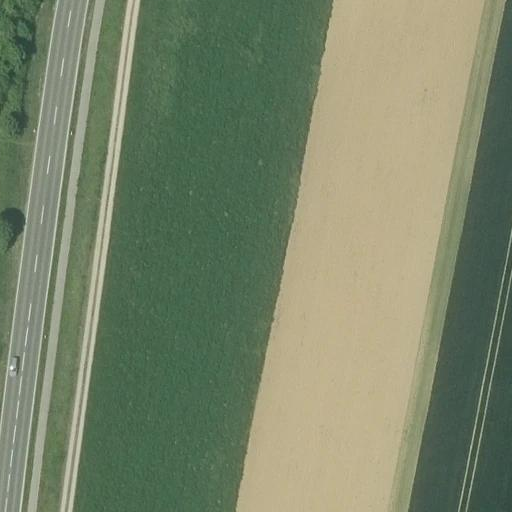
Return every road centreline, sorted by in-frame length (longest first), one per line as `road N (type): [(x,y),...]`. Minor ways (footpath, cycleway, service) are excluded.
road 1 (secondary): [(16,511),(89,0)]
road 2 (track): [(80,511),(152,0)]
